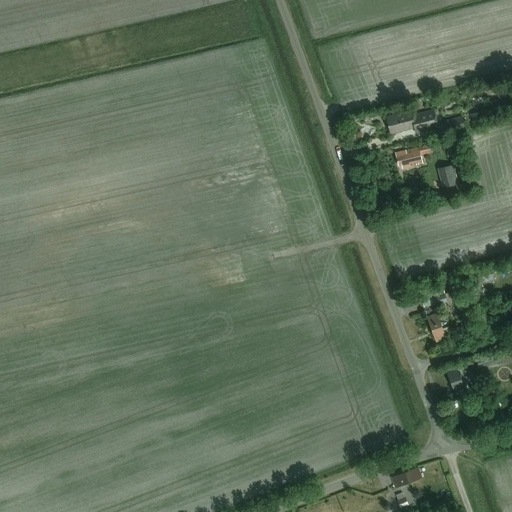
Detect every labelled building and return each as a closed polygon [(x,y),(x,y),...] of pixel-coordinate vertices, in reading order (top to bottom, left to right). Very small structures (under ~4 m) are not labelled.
[(413,111),(386,118),(387,123),(390,135),(415,128),(416,133),(438,127),(434,110),(414,115),(413,111)] [(493,111),(481,113),(482,120),(494,118),(493,111)] [(481,122),(479,113),(471,114),(473,123),(481,122)] [(462,118),(445,122),(448,134),(465,129),(462,118)] [(406,151),(395,154),(398,166),(401,165),(402,169),(422,164),(421,156),(435,153),(433,145),(406,152),(406,151)] [(438,169),(443,188),(458,184),(453,165),(438,169)] [(472,286),(494,282),(493,275),(490,275),(489,269),(469,273),(472,286)] [(456,287),(461,309),(469,308),(464,285),(456,287)] [(432,300),(429,287),(423,289),(427,301),(432,300)] [(447,303),(444,295),(432,298),(434,306),(447,303)] [(436,344),(446,340),(437,314),(426,318),(436,344)] [(463,321),(466,330),(477,326),(474,318),(465,321),(465,320),(463,321)] [(478,367),(496,363),(494,355),(476,359),(478,367)] [(455,397),(466,393),(456,367),(446,370),(455,397)] [(396,488),(422,478),(418,468),(392,478),(396,488)] [(413,505),(409,495),(400,499),(403,508),(413,505)]
